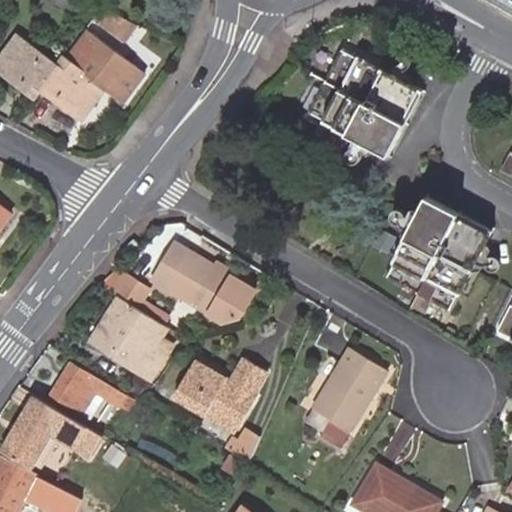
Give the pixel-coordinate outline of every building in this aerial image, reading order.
[(45,0),(92,24),(101,4),(92,0),(45,0)] [(143,25),(106,7),(96,21),(129,46),(143,25)] [(53,77),(43,91),(85,123),(110,89),(130,104),(151,76),(92,33),(69,64),(66,61),(61,67),(53,77)] [(0,64),(0,72),(37,99),(43,91),(53,77),(61,67),(21,37),(0,64)] [(426,92),(342,47),(308,113),(392,157),(426,92)] [(511,152),(509,151),(499,170),(511,176),(511,152)] [(490,229),(424,194),(383,273),(449,307),(490,229)] [(0,235),(16,214),(0,202),(0,235)] [(215,266),(189,251),(175,242),(153,278),(167,287),(208,312),(227,323),(244,319),(261,290),(234,273),(231,276),(215,266)] [(236,269),(219,259),(215,266),(231,276),(236,269)] [(142,310),(120,297),(92,343),(141,371),(157,381),(178,345),(167,338),(173,328),(169,327),(167,325),(164,324),(142,310)] [(142,310),(164,324),(167,325),(173,315),(148,300),(142,310)] [(511,305),(507,303),(493,330),(511,340),(511,305)] [(387,368),(350,347),(315,406),(306,421),(325,432),(322,437),(340,447),(387,368)] [(231,380),(196,361),(175,395),(236,431),(257,396),(252,393),(266,369),(245,356),(231,380)] [(85,414),(105,380),(73,361),(53,394),(85,414)] [(141,403),(116,388),(108,399),(133,416),(141,403)] [(91,428),(80,421),(39,396),(5,453),(33,470),(54,435),(79,449),(91,428)] [(237,436),(228,449),(253,464),(265,437),(250,427),(242,438),(237,436)] [(96,458),(108,437),(91,428),(79,449),(96,458)] [(75,495),(42,475),(41,477),(5,458),(0,466),(0,511),(20,511),(38,481),(52,489),(48,497),(68,509),(75,495)] [(440,511),(447,502),(382,463),(357,503),(371,511),(440,511)]
